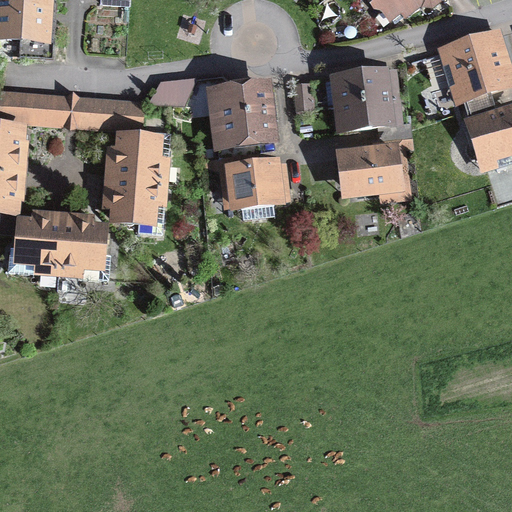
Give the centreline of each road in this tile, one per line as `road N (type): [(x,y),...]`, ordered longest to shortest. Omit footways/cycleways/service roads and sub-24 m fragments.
road 1 (residential): [(511,8),(351,56),(284,67)]
road 2 (residential): [(224,68),(219,42),(234,14),(262,10),(284,25),(284,67)]
road 3 (residential): [(224,68),(74,83)]
